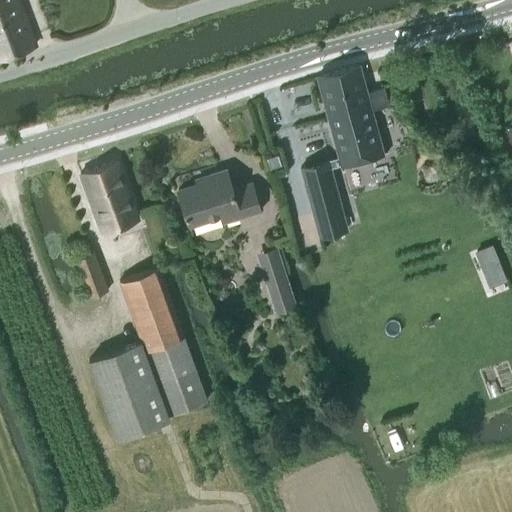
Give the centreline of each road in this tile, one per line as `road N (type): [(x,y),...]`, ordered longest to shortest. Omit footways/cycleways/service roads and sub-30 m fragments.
road 1 (tertiary): [(0,155),(275,67),(511,4)]
road 2 (unclassified): [(0,75),(218,0)]
road 3 (unknown): [(45,142),(100,296)]
